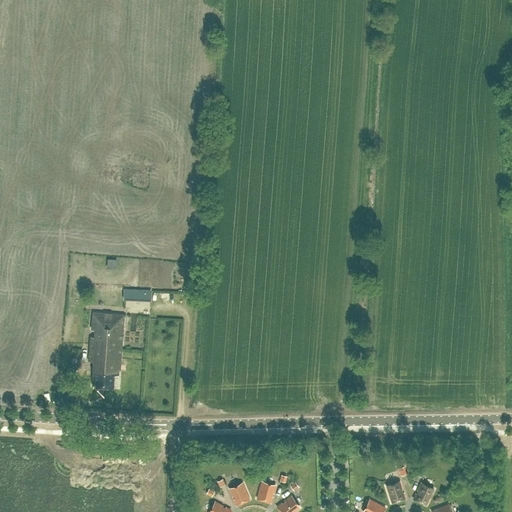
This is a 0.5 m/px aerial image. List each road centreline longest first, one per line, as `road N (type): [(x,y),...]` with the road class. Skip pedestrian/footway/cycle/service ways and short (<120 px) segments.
road 1 (tertiary): [(511,417),(180,423)]
road 2 (tertiary): [(180,423),(0,414)]
